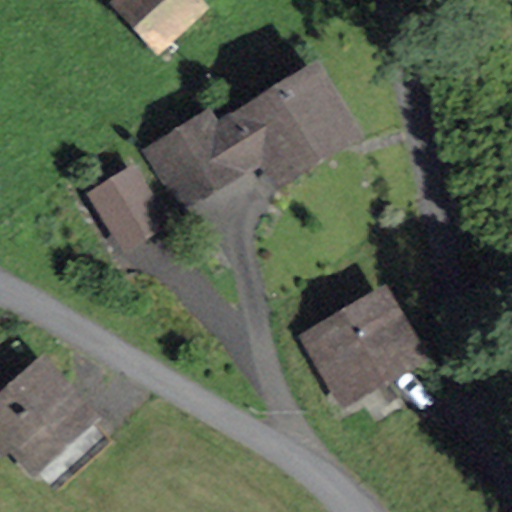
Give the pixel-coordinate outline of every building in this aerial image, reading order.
[(188,0),(127,0),(122,5),(156,42),(195,7),(188,0)] [(312,151),(344,132),(309,75),(214,133),(205,118),(152,151),(184,204),(265,154),(280,178),(315,157),(312,151)] [(159,219),(129,172),(91,196),(120,243),(159,219)] [(347,318),(306,342),(320,367),(327,363),(346,395),(411,357),(376,296),(345,314),(347,318)] [(0,407),(0,438),(5,434),(55,490),(103,447),(78,418),(82,415),(42,370),(0,407)]
